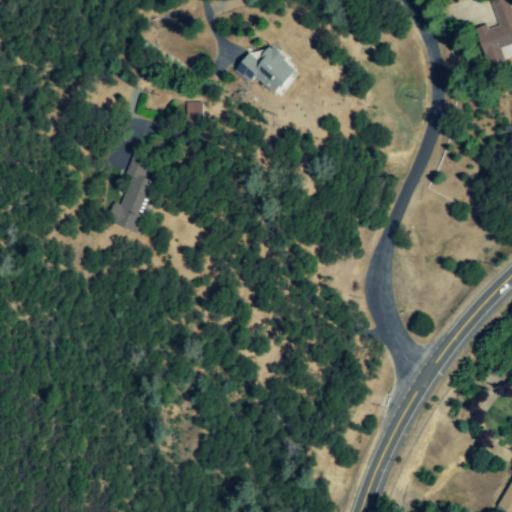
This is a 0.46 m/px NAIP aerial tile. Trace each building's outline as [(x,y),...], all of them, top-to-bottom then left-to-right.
[(480,24),(470,0),(464,0),(449,6),(459,32),(480,24)] [(494,0),(491,1),(499,25),(479,32),(490,65),(511,58),(511,11),(508,0),(494,0)] [(303,67),(272,44),(260,59),(250,52),(235,72),(251,84),(255,78),(281,97),(303,67)] [(140,233),(156,182),(145,178),(151,160),(133,154),(126,175),(131,177),(122,206),(113,203),(106,222),(140,233)] [(511,511),(511,483),(498,506),(508,511),(511,511)]
